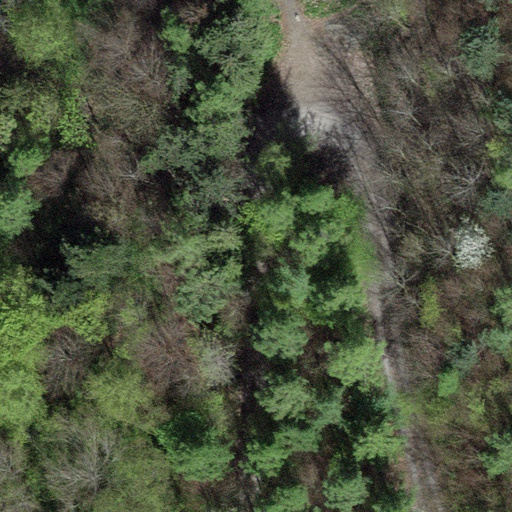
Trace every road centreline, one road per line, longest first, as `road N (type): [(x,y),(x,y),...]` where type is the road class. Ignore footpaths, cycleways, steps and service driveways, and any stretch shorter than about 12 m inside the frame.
road 1 (track): [(293,155),(327,155),(357,181),(433,511)]
road 2 (track): [(242,511),(255,379),(240,249),(257,181),(293,155)]
road 3 (track): [(293,155),(271,0)]
